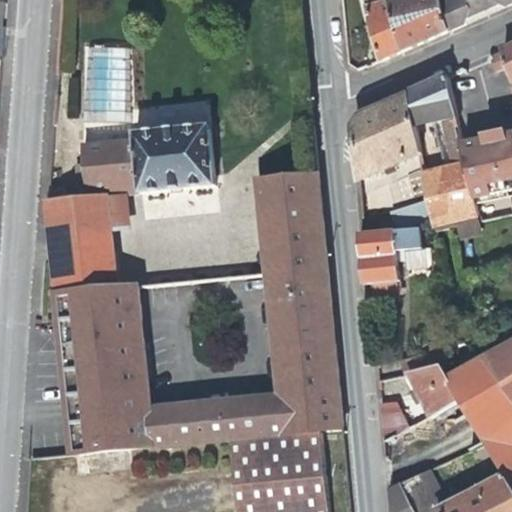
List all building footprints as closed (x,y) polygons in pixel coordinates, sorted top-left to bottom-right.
[(365,0),(367,8),(394,1),(394,0),(365,0)] [(442,0),(398,0),(394,1),(407,51),(431,40),(451,31),(442,0)] [(511,0),(442,0),(451,31),(467,24),(469,18),(471,12),(495,2),(501,5),(507,7),(511,4),(511,0)] [(407,51),(394,1),(367,8),(382,62),(394,57),(407,51)] [(495,2),(471,12),(469,18),(488,10),(501,5),(495,2)] [(129,47),(87,45),(86,121),(128,121),(129,47)] [(511,67),(507,50),(495,55),(499,71),(511,67)] [(440,79),(426,86),(433,125),(441,123),(459,119),(449,75),(440,79)] [(426,86),(410,93),(416,124),(417,126),(433,125),(426,86)] [(388,103),(362,114),(354,128),(357,150),(416,124),(410,93),(388,103)] [(464,145),(459,119),(441,123),(449,165),(466,161),(464,145)] [(416,124),(357,150),(358,162),(359,180),(422,152),(416,124)] [(136,141),(139,195),(219,187),(217,157),(215,137),(213,125),(135,132),(136,141)] [(487,141),(464,145),(466,161),(474,201),(511,193),(511,135),(511,136),(510,132),(502,134),(486,137),(487,141)] [(131,196),(139,195),(136,141),(84,146),(90,200),(112,197),(131,196)] [(474,201),(466,161),(449,165),(426,170),(434,206),(437,221),(438,229),(477,221),(477,216),(474,201)] [(259,184),(280,395),(284,435),(323,431),(344,429),(320,178),(259,184)] [(131,196),(112,197),(116,234),(135,232),(131,196)] [(116,234),(112,197),(90,200),(49,204),(58,296),(122,290),(116,234)] [(393,215),(396,231),(437,221),(434,206),(393,215)] [(364,261),(397,258),(396,250),(404,249),(423,247),(421,228),(396,231),(374,233),(365,234),(361,234),(363,248),(364,261)] [(404,249),(396,250),(397,258),(397,262),(405,261),(404,249)] [(397,262),(397,258),(364,261),(367,286),(370,286),(396,283),(399,283),(397,262)] [(396,283),(370,286),(372,305),(398,303),(396,283)] [(166,285),(141,288),(153,408),(178,405),(166,285)] [(233,440),(284,435),(280,395),(178,405),(153,408),(141,288),(122,290),(58,296),(63,338),(70,418),(74,455),(233,440)] [(511,342),(484,358),(483,359),(511,395),(511,342)] [(415,372),(439,367),(436,352),(413,356),(415,372)] [(505,428),(511,424),(511,395),(483,359),(446,379),(461,401),(473,422),(484,439),(505,428)] [(446,379),(439,367),(415,372),(406,374),(419,399),(429,418),(461,401),(446,379)] [(381,403),(385,442),(411,428),(396,403),(381,403)] [(511,438),(505,428),(484,439),(486,442),(507,474),(511,481),(511,480),(511,438)] [(284,435),(233,440),(239,511),(330,511),(323,431),(284,435)] [(507,474),(441,511),(511,511),(511,482),(511,481),(507,474)] [(441,511),(421,475),(390,491),(391,511),(441,511)]
